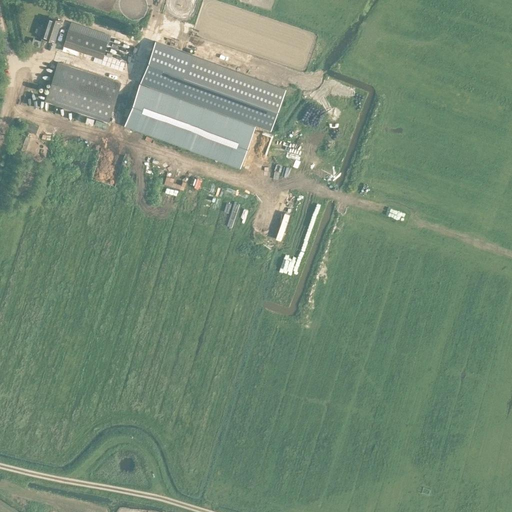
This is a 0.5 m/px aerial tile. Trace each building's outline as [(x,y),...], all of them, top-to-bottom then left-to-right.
[(58,14),(59,11),(60,8),(49,4),(47,10),(53,13),(58,14)] [(48,17),(41,38),(53,42),(60,21),(48,17)] [(100,57),(105,42),(113,45),(106,69),(129,77),(139,44),(70,22),(68,30),(63,45),(77,49),(75,55),(96,62),(98,56),(100,57)] [(55,47),(62,49),(68,30),(60,28),(55,47)] [(154,42),(139,83),(149,86),(270,131),(285,90),(154,42)] [(107,122),(114,103),(120,84),(57,63),(44,101),(107,122)] [(139,83),(123,126),(134,130),(240,168),(256,127),(148,88),(149,86),(139,83)] [(311,122),(331,134),(337,123),(317,111),(311,122)] [(21,130),(32,133),(35,134),(37,127),(24,123),(21,130)] [(29,137),(20,134),(14,151),(23,154),(29,137)] [(198,189),(203,181),(197,177),(192,186),(198,189)] [(206,217),(213,195),(207,194),(200,215),(206,217)] [(191,212),(193,201),(185,200),(184,211),(191,212)]
